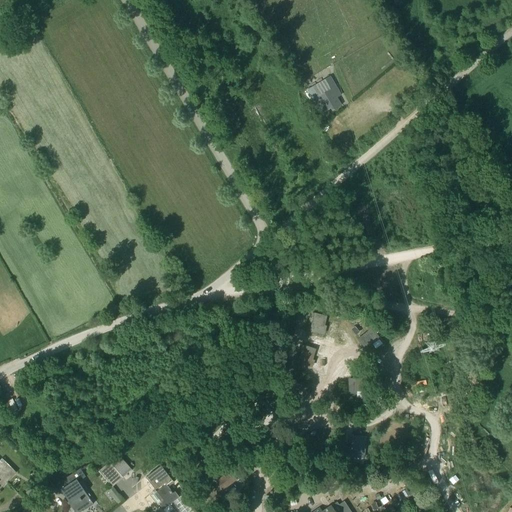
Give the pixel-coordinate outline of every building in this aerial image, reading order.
[(341,106),(337,98),(341,96),(330,77),(307,90),(321,114),(330,108),(332,111),(341,106)] [(324,334),(326,327),(324,326),(326,317),(314,314),(312,314),(312,316),(314,317),(310,331),(324,334)] [(360,332),(355,326),(351,330),(356,336),(360,332)] [(372,328),(357,339),(367,352),(373,347),(372,345),(380,339),(372,328)] [(312,368),(315,361),(313,360),(316,350),(303,345),(303,346),(302,345),(300,349),(302,349),(298,363),(312,368)] [(291,393),(299,385),(288,375),(275,389),(287,400),(292,395),(291,393)] [(367,392),(367,376),(362,376),(362,378),(348,379),(349,394),(356,394),(356,392),(367,392)] [(260,397),(255,391),(251,395),(256,400),(260,397)] [(261,421),(270,414),(261,402),(246,415),(256,428),(263,423),(261,421)] [(229,447),(237,439),(227,429),(213,443),(225,454),(230,449),(229,447)] [(364,458),(367,437),(352,435),(350,457),(364,458)] [(13,475),(0,462),(0,481),(3,479),(6,482),(13,475)] [(97,472),(111,488),(122,478),(108,463),(97,472)] [(170,505),(179,498),(175,492),(173,493),(167,485),(172,481),(161,466),(146,478),(155,490),(149,495),(157,506),(159,505),(164,510),(165,511),(170,511),(174,509),(170,505)] [(242,477),(235,467),(216,481),(222,491),(242,477)] [(93,504),(78,482),(86,477),(80,469),(52,488),(53,489),(55,489),(57,489),(59,489),(61,490),(75,511),(81,511),(83,511),(95,511),(97,511),(92,505),(93,504)] [(49,490),(43,481),(26,493),(31,502),(49,490)] [(123,500),(112,487),(107,491),(118,504),(123,500)] [(221,492),(214,497),(217,501),(224,496),(221,492)] [(350,511),(344,502),(339,506),(337,503),(323,511),(350,511)] [(370,504),(374,511),(379,509),(375,502),(370,504)]
